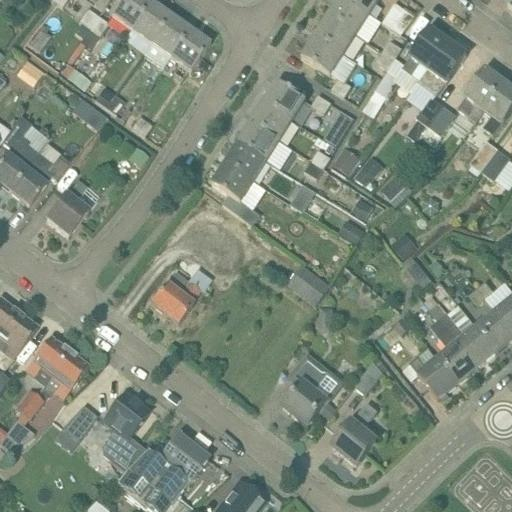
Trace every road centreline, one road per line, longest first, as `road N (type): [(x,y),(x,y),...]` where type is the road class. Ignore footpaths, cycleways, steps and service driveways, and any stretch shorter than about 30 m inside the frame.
road 1 (residential): [(339,511),(66,300)]
road 2 (residential): [(66,300),(132,226),(255,39)]
road 3 (unclassified): [(392,511),(495,417)]
